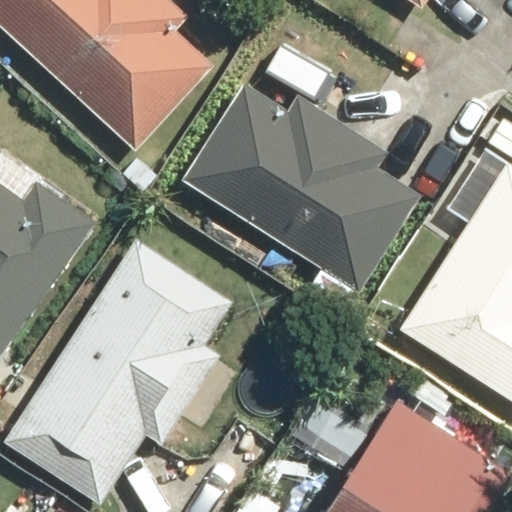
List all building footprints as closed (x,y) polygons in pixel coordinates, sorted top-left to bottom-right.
[(0,0),(0,14),(143,146),(222,62),(182,25),(194,12),(181,0),(0,0)] [(251,78),(188,175),(366,289),(429,191),(383,162),(393,147),(304,90),(293,105),(251,78)] [(406,324),(511,392),(511,156),(492,143),(453,204),(474,218),(406,324)] [(0,364),(104,217),(45,176),(31,195),(0,172),(0,364)] [(143,232),(10,437),(108,499),(153,431),(168,441),(226,353),(211,344),(242,296),(143,232)] [(379,417),(324,382),(290,436),(346,471),(379,417)] [(511,465),(405,396),(330,511),(492,511),(511,482),(511,465)] [(287,511),(291,506),(254,482),(234,511),(287,511)]
